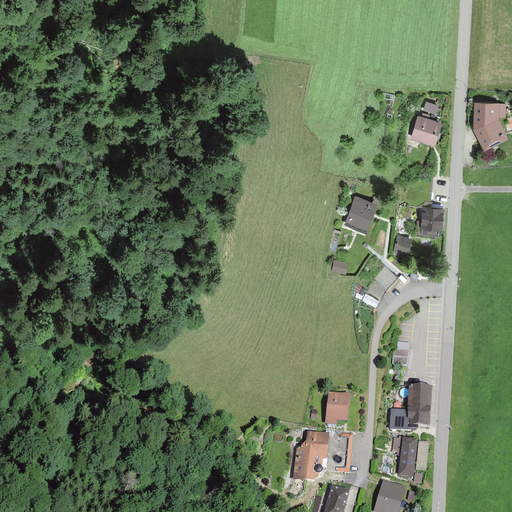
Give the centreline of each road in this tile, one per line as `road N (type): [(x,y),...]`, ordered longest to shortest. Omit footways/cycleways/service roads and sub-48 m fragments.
road 1 (tertiary): [(466,0),(448,290)]
road 2 (residential): [(448,290),(412,292),(383,318),(366,471)]
road 3 (tertiary): [(448,290),(437,511)]
